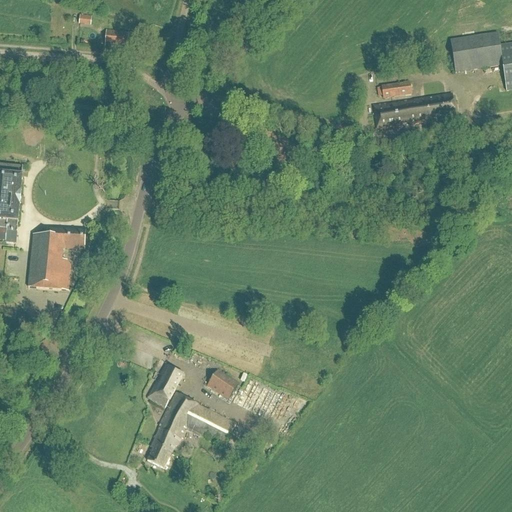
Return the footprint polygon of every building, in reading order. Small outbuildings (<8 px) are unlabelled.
[(66,16),(64,22),(71,25),(73,19),(66,16)] [(92,18),(80,17),(80,26),(91,27),(92,18)] [(128,47),(130,35),(107,33),(105,48),(111,49),(112,45),(128,47)] [(455,74),(501,67),(505,93),(511,91),(511,45),(498,48),(496,35),(450,43),(453,58),(454,66),(455,74)] [(378,89),(379,96),(383,96),(384,100),(412,96),(410,83),(382,87),(382,89),(378,89)] [(431,123),(431,120),(454,116),(452,97),(373,108),(377,131),(402,127),(401,123),(407,122),(408,126),(431,123)] [(16,246),(23,169),(0,166),(0,243),(6,244),(5,245),(16,246)] [(84,251),(86,234),(47,232),(47,238),(32,237),(28,289),(68,292),(70,266),(67,263),(63,262),(64,250),(84,251)] [(147,400),(166,410),(183,377),(165,367),(147,400)] [(208,387),(228,401),(238,385),(218,371),(208,387)] [(213,407),(218,397),(191,386),(187,395),(213,407)] [(224,448),(236,425),(199,407),(176,395),(158,431),(160,432),(145,462),(163,471),(175,448),(176,449),(180,442),(181,443),(187,430),(224,448)] [(277,424),(271,421),(265,432),(271,435),(277,424)] [(144,422),(141,434),(150,437),(154,424),(144,422)] [(259,441),(248,436),(238,457),(248,462),(259,441)] [(240,469),(244,462),(238,459),(234,465),(240,469)]
